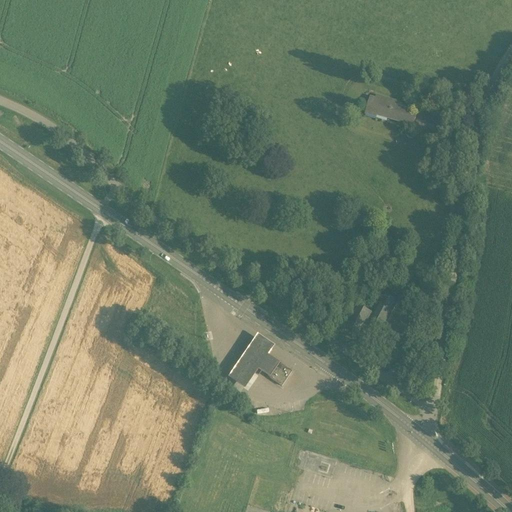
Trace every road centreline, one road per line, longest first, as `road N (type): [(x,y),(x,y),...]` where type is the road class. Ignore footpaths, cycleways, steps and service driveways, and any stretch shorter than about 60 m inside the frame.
road 1 (primary): [(426,440),(102,210)]
road 2 (unclassified): [(431,413),(143,213),(117,185)]
road 3 (unclassified): [(431,413),(471,155),(511,54)]
road 4 (track): [(0,482),(102,210)]
road 5 (unclassified): [(117,185),(64,134),(0,99)]
road 6 (primary): [(102,210),(0,141)]
